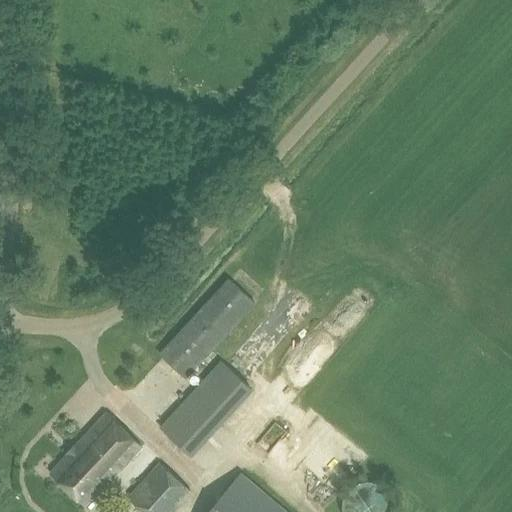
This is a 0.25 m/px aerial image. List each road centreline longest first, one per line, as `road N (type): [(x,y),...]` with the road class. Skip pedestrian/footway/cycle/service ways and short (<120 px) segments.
road 1 (unclassified): [(0,327),(98,325),(147,301),(422,0)]
road 2 (unclassified): [(0,281),(14,155),(8,0)]
